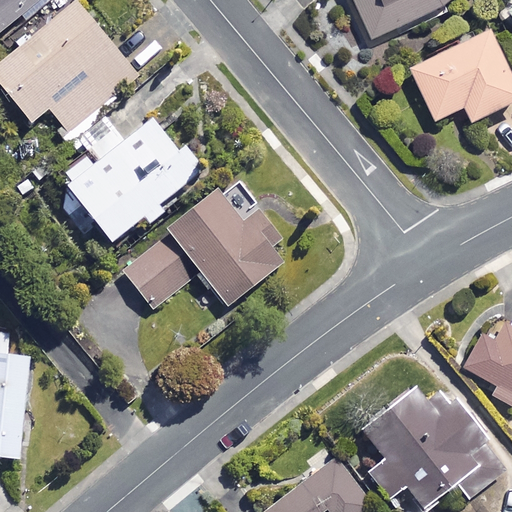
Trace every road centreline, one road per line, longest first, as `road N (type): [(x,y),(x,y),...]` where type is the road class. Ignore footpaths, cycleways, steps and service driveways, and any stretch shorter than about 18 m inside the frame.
road 1 (residential): [(427,261),(260,380),(104,511)]
road 2 (residential): [(427,261),(208,0)]
